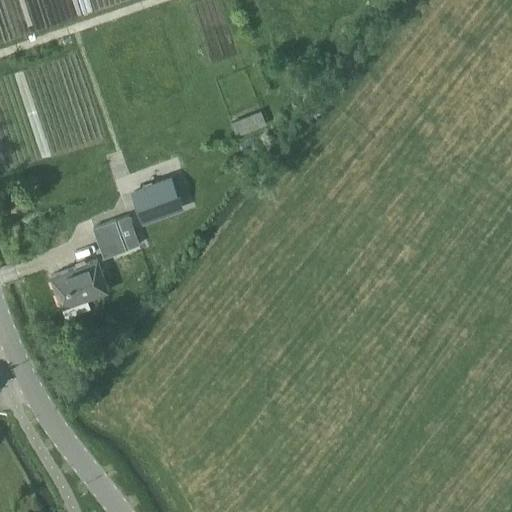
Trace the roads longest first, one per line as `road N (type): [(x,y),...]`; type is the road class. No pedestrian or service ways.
road 1 (tertiary): [(118,511),(50,422),(0,313)]
road 2 (track): [(0,55),(160,0)]
road 3 (track): [(75,29),(120,179)]
